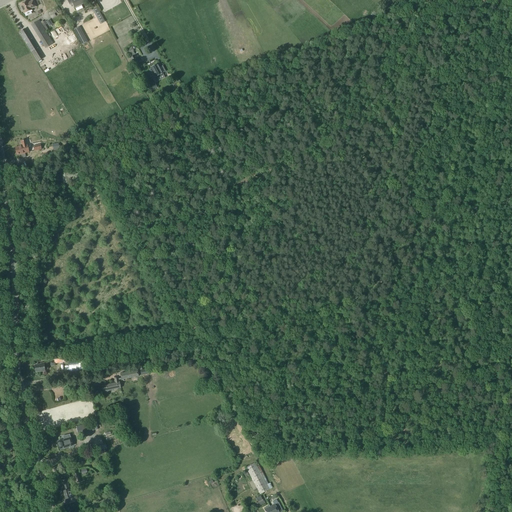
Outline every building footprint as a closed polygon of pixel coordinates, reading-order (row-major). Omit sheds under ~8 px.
[(23,12),(23,13),(24,14),(32,10),(32,9),(36,7),(33,0),(29,3),(28,1),(20,5),(22,9),(22,10),(22,11),(22,12),(23,12)] [(374,18),(379,13),(376,10),(371,15),(374,18)] [(31,24),(44,49),(52,44),(39,19),(31,24)] [(41,23),(43,27),(47,26),(47,27),(52,25),(50,19),(41,23)] [(25,43),(31,39),(25,30),(19,33),(25,43)] [(79,31),(76,33),(81,42),(84,40),(79,31)] [(163,75),(162,73),(163,73),(158,65),(151,68),(156,77),(157,79),(163,75)] [(149,91),(151,89),(153,91),(157,88),(154,83),(150,86),(149,85),(146,87),(149,91)] [(21,147),(15,148),(17,156),(29,153),(28,148),(26,141),(20,142),(21,147)] [(70,172),(62,174),(64,183),(67,182),(70,182),(69,178),(75,177),(75,179),(81,177),(79,170),(70,172)] [(93,180),(85,188),(89,191),(97,184),(93,180)] [(65,214),(60,209),(57,213),(61,218),(65,214)] [(55,362),(50,363),(50,366),(55,365),(55,364),(68,362),(67,355),(54,357),(55,362)] [(44,365),(35,365),(36,372),(45,371),(45,370),(48,369),(47,363),(44,363),(44,365)] [(138,371),(120,374),(122,380),(139,377),(138,371)] [(116,383),(102,386),(103,392),(121,388),(119,378),(115,379),(116,383)] [(92,423),(76,427),(78,438),(83,438),(82,433),(94,431),(92,423)] [(64,440),(58,441),(60,449),(72,446),(70,434),(63,436),(64,440)] [(255,463),(246,468),(260,495),(271,489),(259,467),(258,467),(255,463)] [(65,490),(62,491),(64,499),(63,499),(64,504),(68,503),(67,499),(72,497),(72,496),(73,496),(72,493),(71,493),(70,489),(69,489),(67,481),(63,482),(65,490)] [(260,496),(256,499),(259,506),(265,503),(264,501),(263,501),(260,496)] [(269,506),(264,508),(266,511),(278,511),(279,511),(283,510),(279,502),(270,507),(269,506)]
